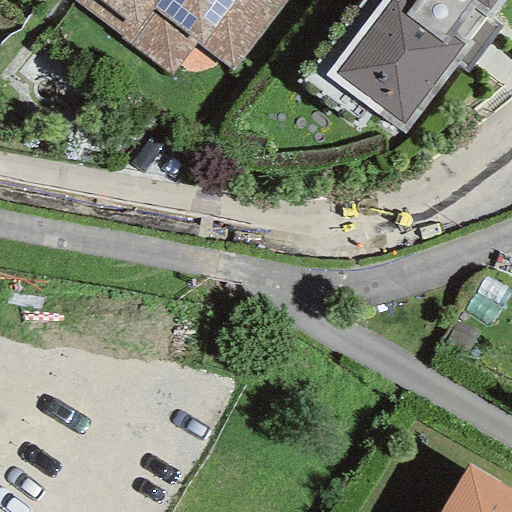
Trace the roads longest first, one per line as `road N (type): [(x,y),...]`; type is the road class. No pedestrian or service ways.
road 1 (residential): [(0,167),(327,225),(450,192),(511,145)]
road 2 (unknown): [(221,278),(319,359),(450,431),(511,479)]
